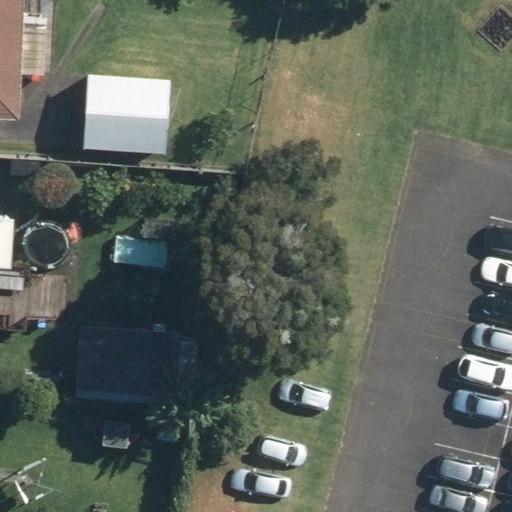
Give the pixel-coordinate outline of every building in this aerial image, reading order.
[(0,0),(0,107),(31,109),(33,67),(55,68),(57,0),(0,0)] [(179,77),(92,71),(88,143),(175,148),(179,77)] [(0,211),(0,260),(23,262),(27,213),(0,211)] [(193,319),(79,315),(76,382),(190,387),(193,319)] [(55,393),(0,389),(0,447),(51,451),(55,393)]
